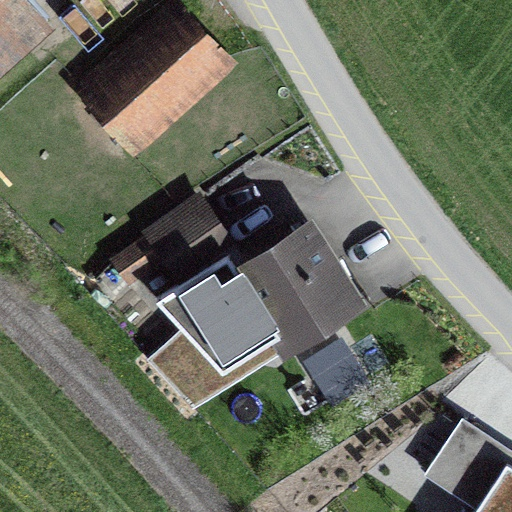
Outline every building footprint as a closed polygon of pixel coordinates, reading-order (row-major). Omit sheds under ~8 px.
[(0,0),(0,63),(47,22),(27,0),(0,0)] [(89,39),(137,0),(73,0),(64,8),(89,39)] [(131,139),(221,58),(178,11),(88,92),(131,139)] [(152,232),(185,279),(227,249),(231,246),(199,200),(152,232)] [(354,297),(310,228),(293,239),(282,223),(243,249),(252,264),(242,271),(240,272),(279,332),(285,342),(354,297)] [(148,235),(114,258),(129,279),(163,256),(148,235)] [(242,271),(227,249),(185,279),(157,297),(223,369),(279,332),(240,272),(242,271)] [(511,452),(511,451),(462,418),(427,472),(477,505),(472,511),(511,511),(511,463),(507,460),(511,452)]
